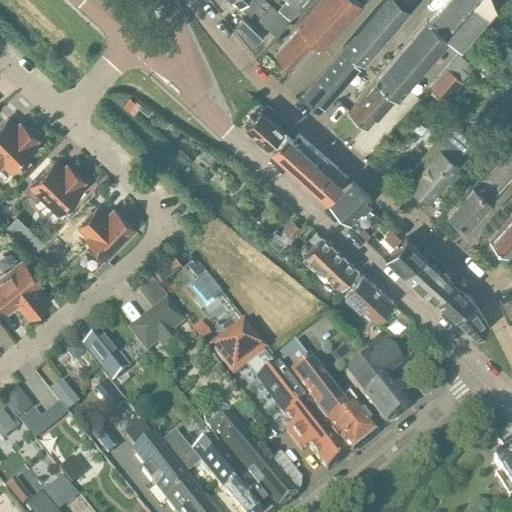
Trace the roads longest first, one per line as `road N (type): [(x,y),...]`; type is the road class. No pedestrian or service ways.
road 1 (unclassified): [(511,349),(482,279),(248,73),(195,0)]
road 2 (unclassified): [(482,369),(180,93)]
road 3 (residential): [(68,120),(156,211),(153,239),(135,270),(0,378)]
road 4 (tertiary): [(482,369),(310,511)]
